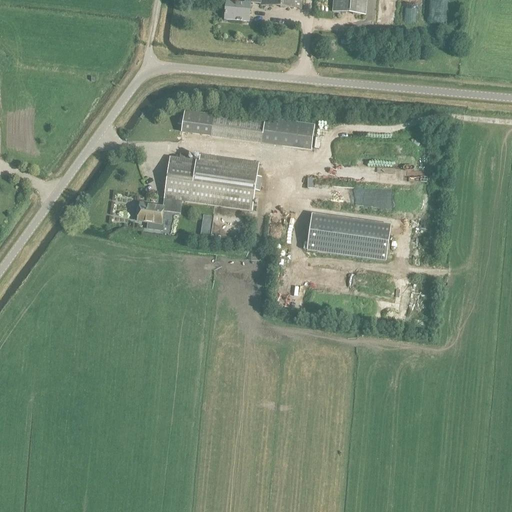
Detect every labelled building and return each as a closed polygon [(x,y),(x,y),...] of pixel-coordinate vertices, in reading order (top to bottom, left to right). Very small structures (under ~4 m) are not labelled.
[(260,5),(260,6),(301,10),(302,0),(244,0),(244,4),(226,2),(225,20),(249,22),(250,4),(260,5)] [(365,0),(334,0),(334,13),(364,16),(365,0)] [(311,151),(315,126),(265,119),(264,123),(215,117),(185,112),(182,133),(211,137),(262,144),(311,151)] [(164,209),(140,206),(138,222),(162,226),(164,212),(180,214),(182,203),(252,212),(258,171),(171,159),(164,209)] [(390,228),(312,217),(307,253),(386,263),(390,228)]
